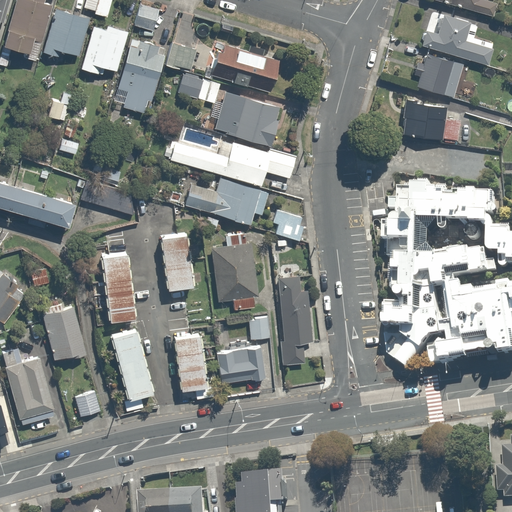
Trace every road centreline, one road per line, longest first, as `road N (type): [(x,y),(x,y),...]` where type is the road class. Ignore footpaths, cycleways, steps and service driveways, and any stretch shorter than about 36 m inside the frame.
road 1 (residential): [(357,409),(328,160),(363,32)]
road 2 (residential): [(177,437),(138,229)]
road 3 (secondary): [(0,481),(177,437)]
road 4 (secondary): [(177,437),(357,409)]
road 5 (secondary): [(357,409),(511,387)]
